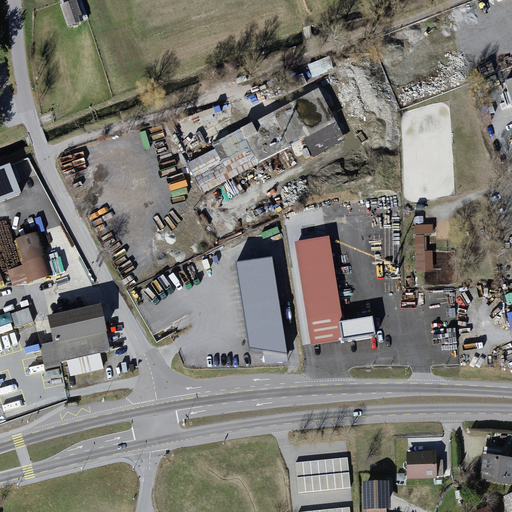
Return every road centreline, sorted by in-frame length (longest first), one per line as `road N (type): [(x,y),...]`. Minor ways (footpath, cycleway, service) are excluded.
road 1 (primary): [(151,441),(312,418),(511,410)]
road 2 (residential): [(156,405),(139,342),(42,158),(24,102)]
road 3 (residential): [(408,390),(177,415),(151,441)]
road 4 (primary): [(408,390),(156,405)]
road 5 (primary): [(156,405),(0,445)]
road 6 (residential): [(52,463),(132,434),(156,405)]
